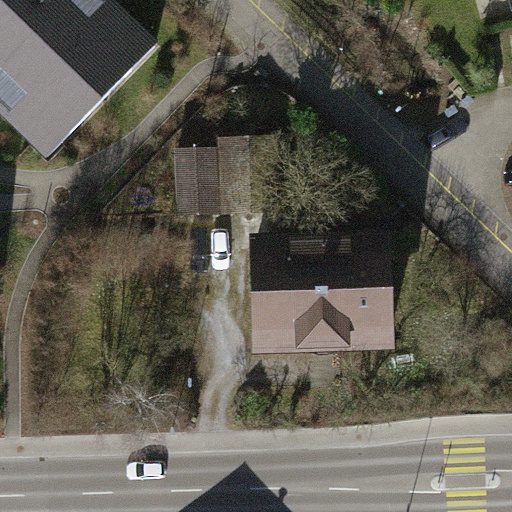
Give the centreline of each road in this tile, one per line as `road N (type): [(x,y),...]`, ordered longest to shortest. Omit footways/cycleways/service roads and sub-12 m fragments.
road 1 (primary): [(511,483),(0,496)]
road 2 (unclassified): [(223,0),(434,200)]
